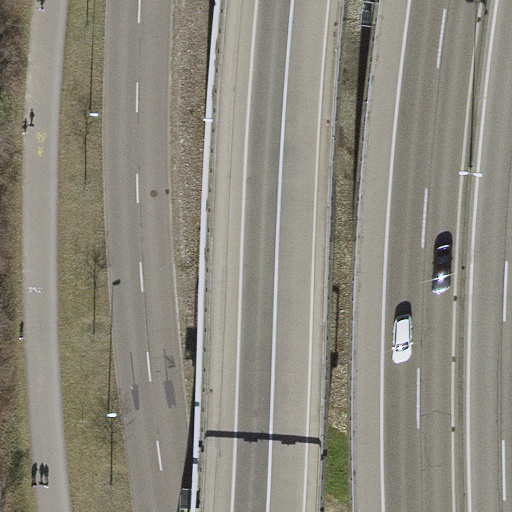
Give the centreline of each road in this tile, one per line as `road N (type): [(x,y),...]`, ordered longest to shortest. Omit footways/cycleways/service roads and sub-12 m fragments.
road 1 (primary): [(139,0),(141,282),(167,511)]
road 2 (motorway): [(442,0),(419,250),(421,511)]
road 3 (motorway): [(276,0),(253,511)]
road 4 (motorway): [(507,511),(511,205)]
